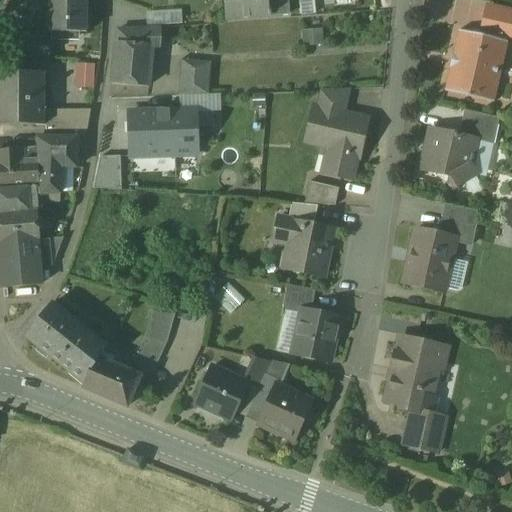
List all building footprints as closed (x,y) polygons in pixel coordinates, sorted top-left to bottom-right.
[(49,0),(49,32),(87,33),(87,0),(49,0)] [(103,0),(87,0),(87,33),(103,33),(103,0)] [(225,0),(227,19),(290,14),(288,0),(225,0)] [(322,8),(320,0),(310,0),(311,8),(322,8)] [(511,14),(486,8),(481,31),(508,38),(511,38),(511,14)] [(148,10),(148,23),(183,23),(184,10),(148,10)] [(325,28),(307,29),(308,44),(326,44),(325,28)] [(154,29),(120,30),(115,83),(149,86),(154,29)] [(480,35),(459,31),(459,32),(460,32),(455,54),(454,54),(451,68),(446,90),(445,91),(495,103),(496,101),(495,101),(508,43),(509,43),(509,42),(507,42),(508,38),(481,31),(480,35)] [(51,36),(25,35),(24,60),(50,61),(51,36)] [(357,56),(340,57),(340,72),(356,72),(357,56)] [(194,61),(192,79),(181,78),(179,95),(180,96),(207,95),(209,95),(212,63),(194,61)] [(77,87),(96,87),(97,63),(77,63),(77,87)] [(45,74),(0,73),(0,125),(45,126),(45,110),(45,74)] [(351,90),(322,91),(318,108),(346,114),(351,90)] [(318,108),(315,107),(308,140),(330,146),(327,157),(335,159),(331,174),(353,180),(358,159),(360,160),(363,146),(360,142),(366,119),(346,114),(318,108)] [(92,110),(45,110),(45,126),(46,126),(46,138),(48,138),(79,139),(87,138),(92,110)] [(197,111),(130,113),(132,157),(199,155),(198,128),(214,128),(214,112),(197,113),(197,111)] [(500,119),(465,111),(460,136),(478,140),(477,141),(495,145),(500,119)] [(460,136),(437,130),(433,150),(426,155),(422,170),(452,177),(459,188),(478,176),(472,165),(477,141),(478,140),(460,136)] [(79,139),(48,138),(48,149),(63,149),(63,150),(78,151),(79,139)] [(25,149),(0,150),(0,188),(26,187),(26,188),(29,188),(41,187),(39,160),(26,161),(25,149)] [(48,149),(40,149),(43,187),(44,195),(62,194),(63,168),(77,168),(78,151),(63,150),(63,149),(48,149)] [(122,157),(102,157),(95,189),(123,191),(122,157)] [(340,189),(311,182),(306,204),(336,206),(340,189)] [(29,188),(0,190),(0,215),(32,212),(39,211),(38,195),(44,195),(43,187),(41,187),(29,188)] [(319,206),(293,204),(289,220),(315,225),(319,206)] [(481,212),(446,204),(439,234),(457,238),(457,240),(474,244),(481,212)] [(32,212),(0,215),(0,235),(1,243),(41,240),(39,211),(32,212)] [(289,220),(280,218),(275,241),(290,244),(288,254),(297,255),(294,271),(324,277),(334,230),(315,225),(289,220)] [(439,234),(417,229),(405,284),(413,286),(414,289),(422,291),(425,288),(445,293),(457,240),(457,238),(439,234)] [(57,239),(46,240),(47,260),(58,259),(57,239)] [(41,240),(1,243),(4,288),(42,284),(40,261),(47,260),(46,240),(41,240)] [(227,282),(215,297),(234,313),(246,298),(227,282)] [(316,290),(289,285),(286,301),(314,306),(316,290)] [(156,302),(146,336),(132,366),(153,376),(168,343),(178,308),(156,302)] [(106,349),(52,305),(27,337),(85,383),(97,358),(99,359),(106,349)] [(341,319),(303,311),(294,354),(331,362),(341,319)] [(448,349),(403,338),(399,354),(396,353),(393,369),(395,369),(388,402),(404,405),(403,409),(412,411),(421,413),(425,394),(431,395),(438,366),(445,362),(448,349)] [(99,359),(97,358),(85,383),(83,389),(127,408),(141,378),(99,359)] [(248,385),(211,368),(195,404),(197,404),(198,403),(231,418),(231,420),(232,420),(237,410),(248,385)] [(259,390),(248,415),(261,420),(276,386),(280,381),(266,375),(259,390)] [(248,385),(237,410),(248,415),(259,390),(248,385)] [(312,403),(276,386),(261,420),(259,424),(295,441),(312,403)] [(421,413),(412,411),(405,445),(439,453),(447,419),(421,413)] [(146,458),(128,451),(127,455),(123,464),(141,471),(145,462),(146,458)]
